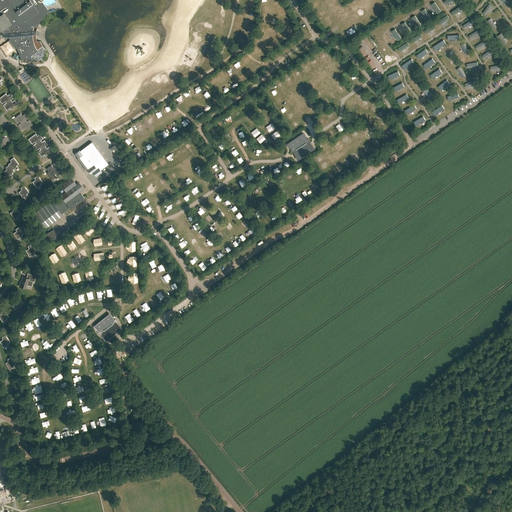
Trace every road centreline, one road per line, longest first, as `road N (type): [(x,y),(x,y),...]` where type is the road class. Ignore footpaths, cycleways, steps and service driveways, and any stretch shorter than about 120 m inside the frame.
road 1 (unclassified): [(239,511),(173,436),(44,464),(0,417)]
road 2 (track): [(173,436),(116,353),(200,290)]
road 3 (track): [(421,511),(511,434)]
